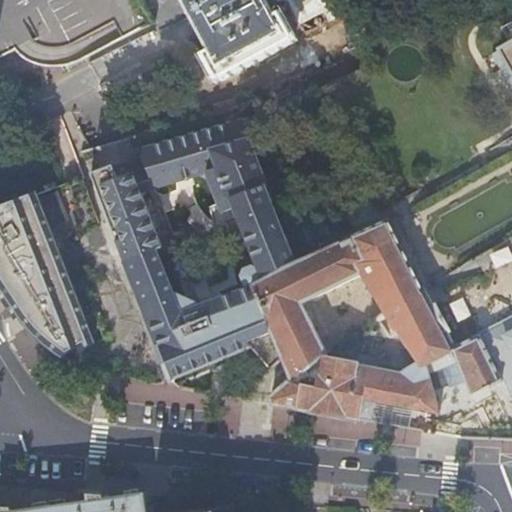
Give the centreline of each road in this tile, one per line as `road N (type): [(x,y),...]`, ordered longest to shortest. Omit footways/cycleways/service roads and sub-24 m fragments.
road 1 (residential): [(47,437),(450,477),(488,490)]
road 2 (residential): [(0,121),(175,36)]
